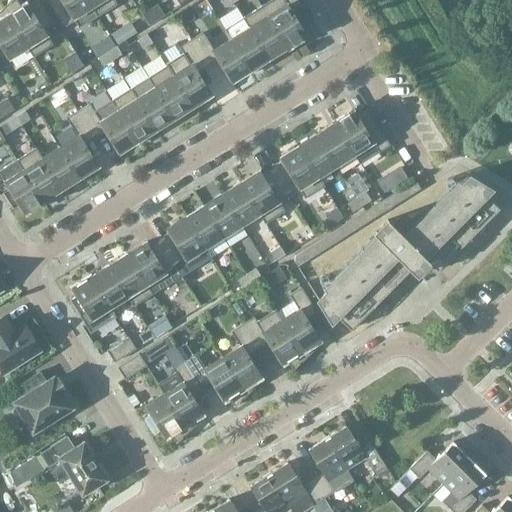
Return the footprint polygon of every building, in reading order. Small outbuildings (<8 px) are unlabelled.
[(10,0),(3,8),(27,46),(33,56),(52,45),(43,31),(53,24),(40,3),(29,9),(25,3),(20,6),(15,0),(10,0)] [(91,6),(87,0),(46,0),(63,27),(75,20),(73,17),(91,6)] [(87,0),(91,6),(97,16),(116,4),(113,0),(87,0)] [(271,0),(261,7),(287,48),(306,37),(288,9),(299,2),(297,0),(271,0)] [(287,48),(261,7),(243,18),(249,28),(268,58),(285,47),(287,49),(287,48)] [(27,46),(3,8),(0,10),(0,57),(5,55),(8,58),(27,46)] [(117,34),(138,23),(133,13),(111,24),(117,34)] [(158,33),(164,30),(169,39),(183,32),(173,13),(153,24),(158,33)] [(268,58),(249,28),(231,40),(250,70),(268,58)] [(202,33),(190,40),(204,62),(214,55),(231,82),(250,70),(231,40),(213,51),(202,33)] [(146,34),(137,40),(142,49),(152,43),(146,34)] [(204,62),(190,40),(179,47),(183,53),(166,64),(191,106),(210,94),(194,68),(204,62)] [(177,43),(159,54),(166,64),(183,53),(179,47),(177,43)] [(116,46),(106,52),(112,61),(121,55),(116,46)] [(112,61),(106,52),(97,58),(102,67),(112,61)] [(166,66),(148,78),(170,113),(173,118),(191,106),(166,66)] [(64,76),(48,86),(55,98),(71,89),(64,76)] [(170,113),(148,78),(129,89),(144,113),(155,129),(173,118),(170,113)] [(122,79),(106,90),(112,100),(129,90),(122,79)] [(111,101),(118,111),(119,113),(136,141),(155,129),(144,113),(129,89),(129,90),(112,100),(111,101)] [(89,104),(77,111),(91,133),(101,126),(118,153),(136,141),(119,113),(118,111),(100,122),(89,104)] [(352,110),(333,122),(353,153),(359,163),(389,145),(369,113),(358,120),(352,110)] [(25,111),(15,117),(20,126),(30,120),(25,111)] [(91,133),(77,111),(66,118),(77,136),(59,147),(78,177),(97,165),(81,139),(91,133)] [(20,126),(15,117),(6,123),(11,131),(20,126)] [(353,153),(333,122),(334,124),(316,135),(335,165),(353,153)] [(333,166),(335,165),(316,135),(298,146),(322,185),(339,175),(333,166)] [(323,187),(322,185),(298,146),(279,158),(284,167),(274,173),(287,194),(298,188),(304,198),(323,187)] [(78,177),(59,147),(41,159),(60,189),(78,177)] [(16,160),(23,170),(43,202),(43,201),(42,200),(60,189),(41,159),(35,149),(16,160)] [(390,169),(378,178),(393,199),(422,178),(415,169),(399,181),(390,169)] [(43,202),(23,170),(4,182),(9,190),(2,194),(11,209),(12,208),(18,204),(24,214),(43,202)] [(240,183),(258,213),(265,223),(284,211),(277,201),(287,194),(274,173),(264,179),(258,171),(240,183)] [(427,262),(436,271),(498,209),(484,195),(487,191),(488,191),(489,190),(468,177),(467,178),(406,240),(387,220),(374,233),(380,238),(319,299),(317,300),(331,321),(332,320),(331,319),(335,316),(349,330),(411,268),(416,274),(427,262)] [(258,213),(240,183),(221,195),(240,224),(258,213)] [(365,192),(356,198),(361,207),(370,201),(365,192)] [(240,224),(221,195),(203,206),(222,236),(240,224)] [(361,207),(356,198),(346,204),(351,213),(361,207)] [(222,236),(203,206),(185,218),(203,248),(222,236)] [(209,258),(185,218),(166,229),(171,238),(161,244),(181,276),(209,258)] [(145,242),(126,254),(152,294),(174,280),(178,287),(185,283),(181,276),(161,244),(150,251),(145,242)] [(275,261),(285,255),(279,246),(269,252),(275,261)] [(152,294),(126,254),(108,266),(127,296),(133,306),(152,294)] [(127,296),(108,266),(90,277),(89,275),(109,307),(127,296)] [(255,268),(246,274),(251,283),(261,277),(255,268)] [(251,283),(246,274),(236,280),(242,289),(251,283)] [(109,307),(89,275),(70,287),(76,297),(70,300),(69,301),(78,316),(79,315),(85,311),(90,319),(109,307)] [(298,309),(281,320),(304,359),(316,347),(313,344),(319,340),(303,316),(314,309),(300,288),(289,295),(298,309)] [(253,317),(242,324),(255,346),(266,339),(281,364),(287,361),(293,370),(304,359),(281,320),(275,310),(256,322),(253,317)] [(4,317),(0,319),(0,371),(2,375),(40,351),(24,326),(14,333),(4,317)] [(157,323),(148,329),(153,337),(162,332),(157,323)] [(255,346),(242,324),(230,332),(240,346),(222,357),(246,396),(257,384),(255,381),(261,377),(245,352),(255,346)] [(153,337),(148,329),(138,335),(143,344),(153,337)] [(114,362),(135,349),(128,337),(106,351),(114,362)] [(138,354),(117,368),(124,379),(146,366),(138,354)] [(234,407),(246,396),(222,357),(204,369),(195,354),(183,361),(197,383),(207,376),(223,401),(228,397),(234,407)] [(172,368),(175,372),(157,384),(163,394),(187,432),(199,421),(197,417),(202,414),(187,389),(197,383),(183,361),(172,368)] [(39,373),(19,385),(26,396),(15,403),(27,422),(23,425),(30,437),(49,426),(46,422),(69,408),(60,392),(64,389),(58,379),(53,382),(52,380),(46,383),(39,373)] [(176,444),(187,432),(163,394),(144,406),(149,414),(144,417),(142,418),(152,433),(153,432),(159,428),(164,438),(170,434),(176,444)] [(345,426),(326,438),(346,470),(364,459),(374,476),(386,469),(368,441),(358,447),(345,426)] [(83,441),(72,448),(66,438),(40,454),(48,465),(58,459),(81,496),(107,480),(83,441)] [(346,470),(326,438),(307,450),(320,471),(310,477),(323,499),(335,492),(328,481),(346,470)] [(427,470),(442,485),(468,458),(452,442),(435,460),(426,451),(408,469),(418,479),(427,470)] [(484,474),(468,458),(442,485),(450,493),(441,502),(451,511),(463,511),(475,500),(467,491),(484,474)] [(312,506),(323,499),(310,477),(300,484),(286,463),(268,475),(288,507),(305,495),(312,506)] [(262,508),(254,511),(279,511),(288,507),(268,475),(249,487),(262,508)] [(511,511),(511,501),(507,497),(491,511),(487,511),(481,505),(474,511),(511,511)] [(209,511),(236,511),(228,500),(209,511)] [(70,511),(65,503),(54,510),(55,511),(70,511)]
